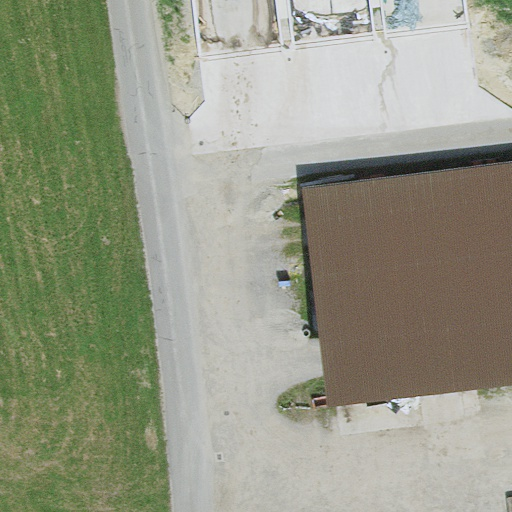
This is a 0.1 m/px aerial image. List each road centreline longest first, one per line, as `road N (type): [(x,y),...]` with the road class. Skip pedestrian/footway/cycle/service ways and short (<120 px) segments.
road 1 (residential): [(128,0),(161,175),(193,511)]
road 2 (track): [(511,131),(161,175)]
